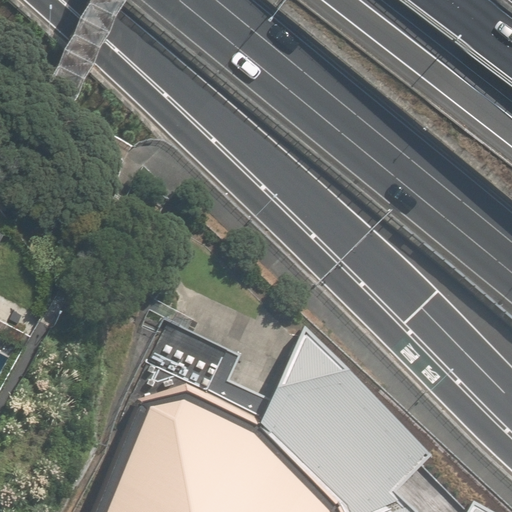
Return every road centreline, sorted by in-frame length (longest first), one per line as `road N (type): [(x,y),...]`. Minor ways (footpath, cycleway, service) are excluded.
road 1 (motorway): [(511,401),(59,0)]
road 2 (motorway): [(511,249),(217,0)]
road 3 (motorway): [(511,130),(342,0)]
